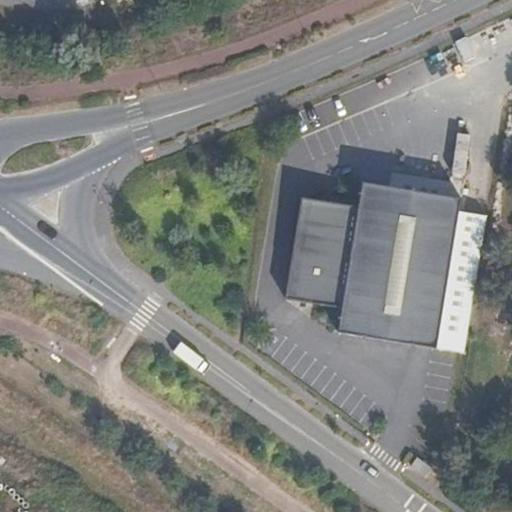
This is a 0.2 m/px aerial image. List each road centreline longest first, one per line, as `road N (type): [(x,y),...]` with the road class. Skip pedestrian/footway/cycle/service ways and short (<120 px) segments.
road 1 (unclassified): [(417,511),(84,269)]
road 2 (unclassified): [(455,0),(264,81),(139,123)]
road 3 (unclassified): [(139,123),(85,123),(0,143)]
